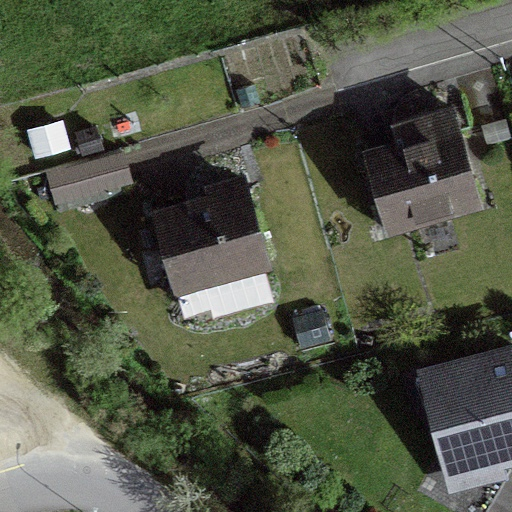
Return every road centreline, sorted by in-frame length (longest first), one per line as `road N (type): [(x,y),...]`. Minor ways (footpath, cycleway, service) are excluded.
road 1 (residential): [(279,87),(511,20)]
road 2 (track): [(123,492),(0,360)]
road 3 (residential): [(123,492),(63,487),(0,499)]
